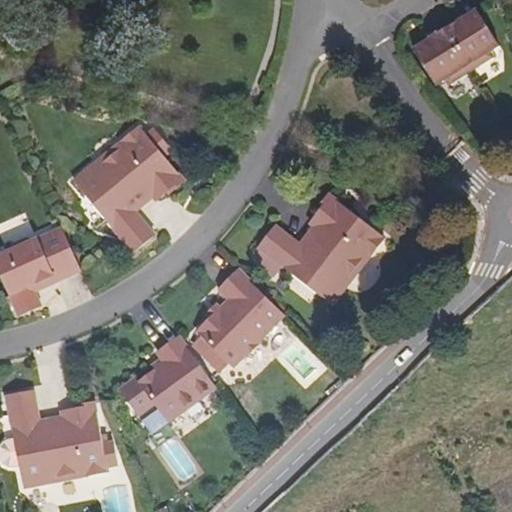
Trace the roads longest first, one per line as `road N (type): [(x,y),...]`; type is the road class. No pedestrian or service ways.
road 1 (residential): [(311,20),(269,134),(229,207),(127,311),(0,349)]
road 2 (unclassified): [(242,511),(473,293),(511,227)]
road 3 (residential): [(511,208),(476,179),(356,28)]
